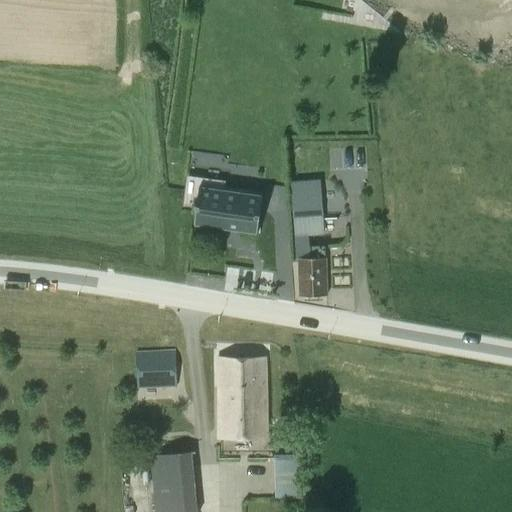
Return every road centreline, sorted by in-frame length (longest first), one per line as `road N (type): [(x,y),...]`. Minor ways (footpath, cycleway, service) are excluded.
road 1 (tertiary): [(511,354),(0,271)]
road 2 (track): [(131,0),(130,69),(121,84),(0,74)]
